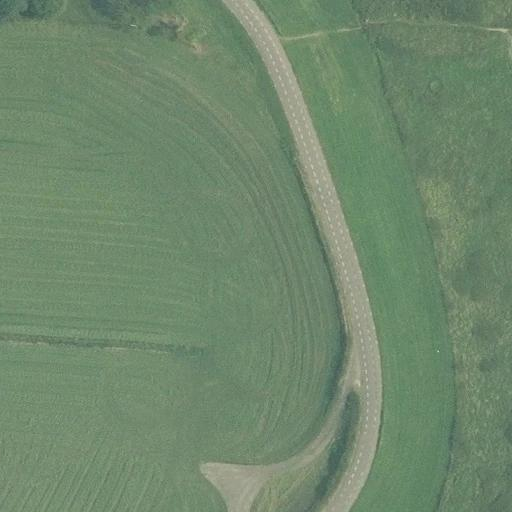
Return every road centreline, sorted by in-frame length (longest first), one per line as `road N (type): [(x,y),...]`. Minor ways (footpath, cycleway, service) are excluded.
road 1 (tertiary): [(335,511),(366,446),(367,346),(299,118),(267,43),(235,0)]
road 2 (track): [(367,346),(331,427),(295,467),(253,478),(199,469)]
